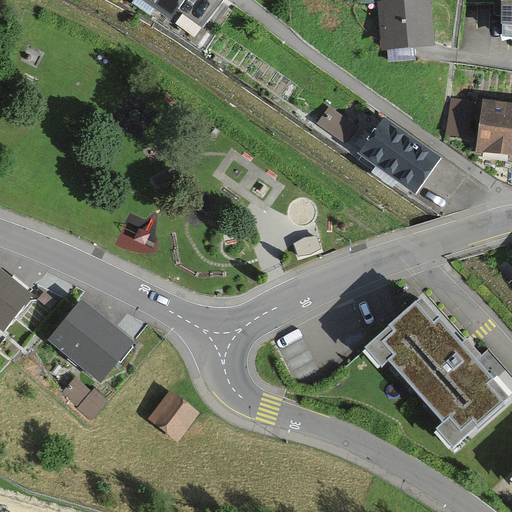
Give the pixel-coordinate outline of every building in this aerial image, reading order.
[(182,0),(131,0),(165,24),(182,0)] [(511,0),(496,0),(496,34),(511,34),(511,0)] [(427,4),(372,6),(374,52),(429,49),(427,4)] [(470,106),(455,103),(450,133),(465,135),(470,106)] [(511,109),(480,104),(473,153),(511,159),(511,109)] [(353,129),(326,110),(314,127),(342,146),(353,129)] [(434,165),(381,128),(358,162),(410,199),(434,165)] [(29,302),(0,279),(0,333),(2,336),(29,302)] [(505,397),(420,304),(373,346),(458,439),(505,397)] [(127,347),(79,305),(47,342),(95,384),(127,347)] [(197,419),(168,398),(150,424),(178,445),(197,419)]
